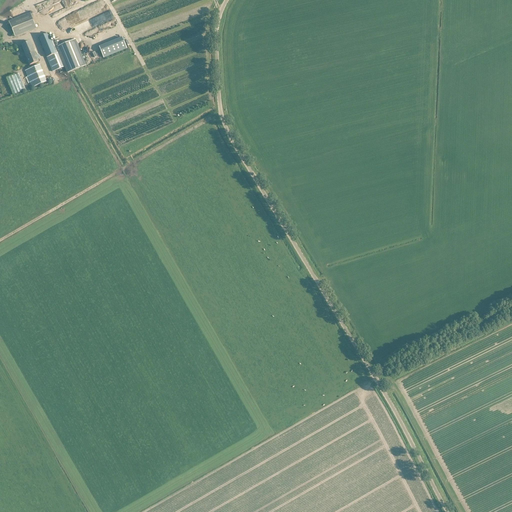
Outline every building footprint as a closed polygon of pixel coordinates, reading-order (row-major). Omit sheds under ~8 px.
[(36,28),(32,17),(30,13),(9,22),(15,37),(36,28)] [(59,39),(52,42),(48,34),(39,38),(43,46),(42,46),(42,47),(43,47),(53,72),(66,66),(68,73),(85,66),(75,40),(61,46),(59,39)] [(21,45),(30,65),(38,62),(37,60),(39,59),(38,55),(36,56),(30,41),(21,45)] [(40,65),(25,71),(32,88),(47,82),(40,65)] [(26,90),(19,73),(7,78),(14,95),(26,90)]
